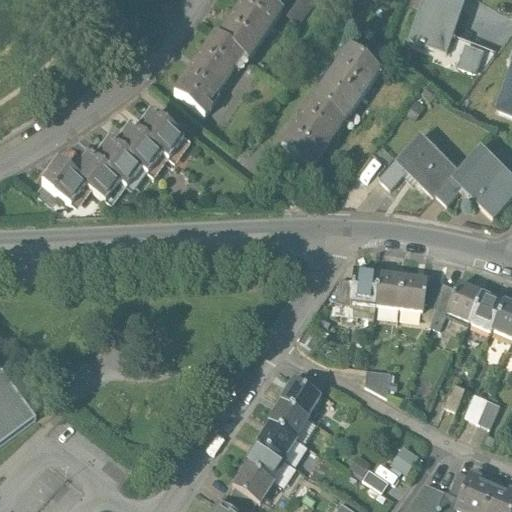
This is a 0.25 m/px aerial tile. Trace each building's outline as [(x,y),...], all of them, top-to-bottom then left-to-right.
[(265,0),(245,0),(219,36),(242,54),(248,57),(281,12),(265,0)] [(265,0),(281,12),(289,0),(265,0)] [(463,6),(446,0),(422,0),(407,42),(443,55),(446,56),(452,36),(463,6)] [(219,36),(215,34),(174,91),(205,113),(212,103),(209,100),(242,54),(219,36)] [(446,56),(443,55),(441,61),(475,73),(484,48),(452,36),(446,56)] [(380,73),(350,50),(314,98),(344,120),(345,120),(380,73)] [(511,68),(498,107),(511,112),(511,68)] [(344,120),(314,98),(280,143),(309,165),(344,120)] [(184,139),(150,113),(136,132),(162,153),(169,158),(184,139)] [(136,132),(129,128),(115,146),(141,167),(148,172),(162,153),(136,132)] [(457,172),(420,137),(395,164),(406,174),(432,198),(434,196),(450,180),(457,172)] [(115,146),(108,142),(94,161),(120,181),(126,186),(141,167),(115,146)] [(511,195),(511,177),(480,148),(457,172),(450,180),(461,190),(491,218),(511,195)] [(94,161),(87,156),(73,175),(85,185),(103,198),(105,200),(120,181),(94,161)] [(365,190),(385,166),(373,157),(353,181),(365,190)] [(73,175),(57,163),(42,183),(46,186),(59,196),(70,205),(85,185),(73,175)] [(406,174),(395,164),(379,181),(390,191),(406,174)] [(450,180),(434,196),(446,207),(461,190),(450,180)] [(59,196),(46,186),(38,196),(52,206),(59,196)] [(378,275),(354,271),(353,280),(350,301),(374,304),(378,275)] [(402,278),(378,275),(374,304),(397,307),(402,278)] [(353,280),(339,278),(336,299),(350,301),(353,280)] [(426,282),(402,278),(397,307),(422,311),(423,304),(426,282)] [(441,284),(426,282),(423,304),(435,306),(441,284)] [(455,289),(441,284),(435,306),(430,324),(440,328),(447,312),(446,311),(455,289)] [(480,294),(457,285),(455,289),(446,311),(447,312),(469,321),(480,294)] [(502,303),(480,294),(469,321),(490,330),(491,329),(502,303)] [(511,305),(503,301),(502,303),(491,329),(511,337),(511,305)] [(75,352),(68,379),(84,383),(85,378),(94,381),(99,358),(75,352)] [(390,374),(366,372),(364,388),(387,401),(390,374)] [(323,385),(313,377),(304,373),(297,382),(316,395),(323,385)] [(0,447),(35,422),(0,374),(0,447)] [(297,382),(294,380),(280,401),(283,403),(306,418),(320,397),(316,395),(297,382)] [(453,388),(444,410),(454,415),(463,392),(453,388)] [(474,397),(464,419),(476,424),(486,402),(474,397)] [(499,408),(486,402),(476,424),(490,430),(499,408)] [(306,418),(283,403),(270,422),(271,424),(294,439),(307,419),(306,418)] [(294,439),(271,424),(258,444),(260,445),(283,460),(296,440),(294,439)] [(283,460),(260,445),(246,465),(248,467),(271,482),(285,462),(283,460)] [(400,447),(393,467),(411,473),(418,453),(400,447)] [(378,462),(366,482),(393,499),(405,479),(378,462)] [(271,482),(248,467),(234,488),(256,502),(260,504),(273,483),(271,482)] [(469,479),(457,474),(447,498),(459,503),(469,479)] [(480,480),(471,476),(469,479),(459,503),(456,511),(459,511),(484,511),(492,492),(478,486),(480,480)] [(423,487),(407,511),(422,511),(434,492),(423,487)] [(256,502),(236,489),(230,498),(250,511),(256,502)] [(506,497),(492,492),(484,511),(511,511),(511,492),(508,491),(506,497)] [(436,511),(444,496),(434,492),(422,511),(436,511)] [(354,511),(342,503),(335,511),(354,511)]
